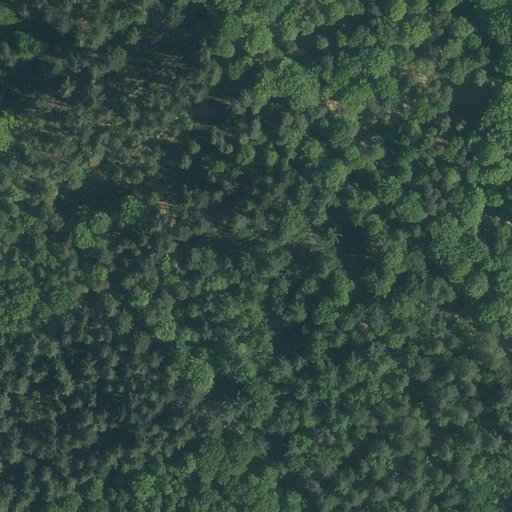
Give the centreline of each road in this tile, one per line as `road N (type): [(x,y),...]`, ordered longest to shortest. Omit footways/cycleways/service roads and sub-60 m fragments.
road 1 (track): [(204,0),(511,343)]
road 2 (track): [(310,511),(142,311),(101,279)]
road 3 (track): [(0,140),(101,279)]
